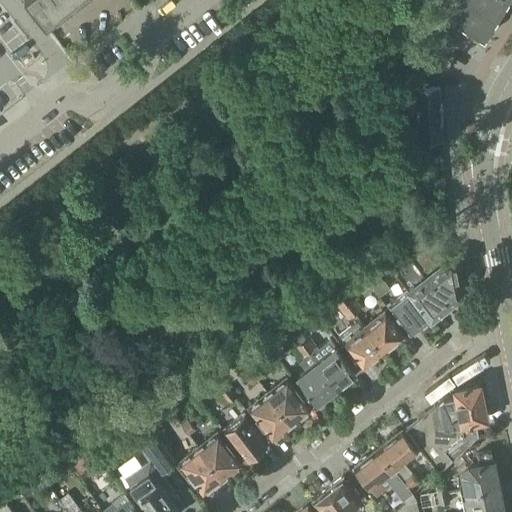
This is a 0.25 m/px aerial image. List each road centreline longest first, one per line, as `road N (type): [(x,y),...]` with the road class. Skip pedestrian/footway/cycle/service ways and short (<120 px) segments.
road 1 (residential): [(231,511),(504,308)]
road 2 (residential): [(0,152),(65,103),(92,100),(150,55),(155,33),(198,0)]
road 3 (residential): [(504,308),(484,155),(511,76)]
